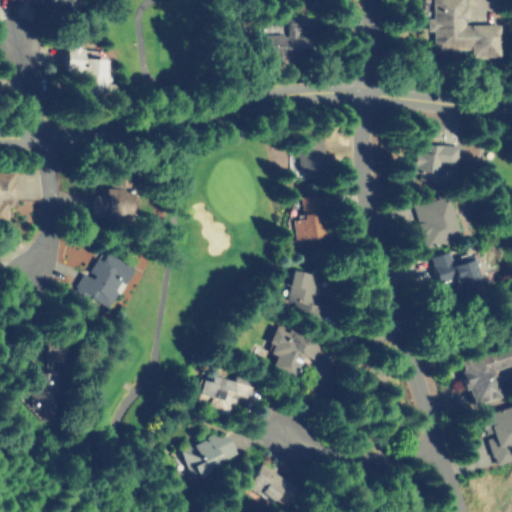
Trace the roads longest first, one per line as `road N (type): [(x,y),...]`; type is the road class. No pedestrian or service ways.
road 1 (residential): [(366,0),(358,192),(459,511)]
road 2 (tertiary): [(0,129),(123,128),(315,89),(511,109)]
road 3 (residential): [(433,441),(340,460),(278,432)]
road 4 (residential): [(24,277),(43,246),(47,180),(37,129)]
